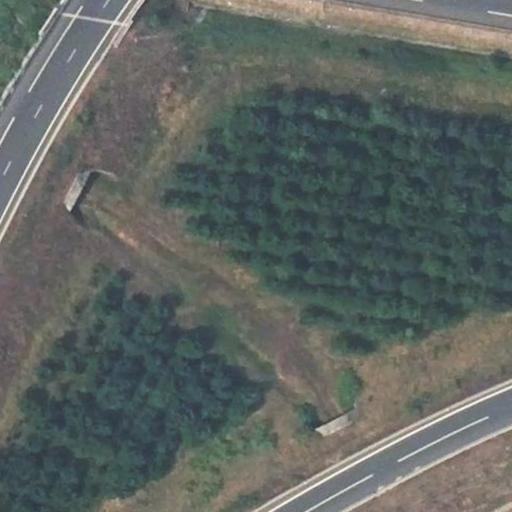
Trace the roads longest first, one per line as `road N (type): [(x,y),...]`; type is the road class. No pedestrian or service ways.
road 1 (track): [(388,511),(305,365),(260,313),(184,251),(0,150)]
road 2 (motorway): [(289,511),(511,396)]
road 3 (motorway): [(104,0),(0,176)]
